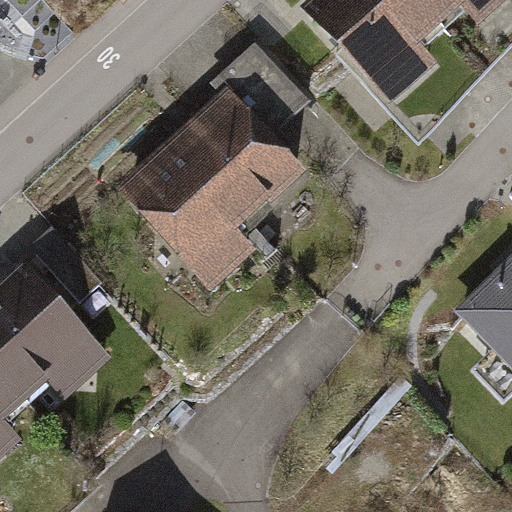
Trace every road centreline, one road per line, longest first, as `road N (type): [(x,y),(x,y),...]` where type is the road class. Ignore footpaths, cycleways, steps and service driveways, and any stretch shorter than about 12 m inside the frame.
road 1 (residential): [(181,465),(511,155)]
road 2 (residential): [(190,0),(0,172)]
